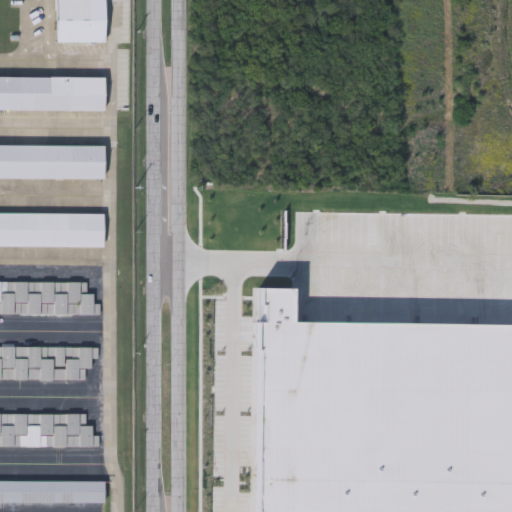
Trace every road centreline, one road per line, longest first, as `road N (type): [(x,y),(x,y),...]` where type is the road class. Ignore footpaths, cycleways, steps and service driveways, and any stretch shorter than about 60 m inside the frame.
road 1 (secondary): [(176,511),(179,0)]
road 2 (secondary): [(153,0),(153,511)]
